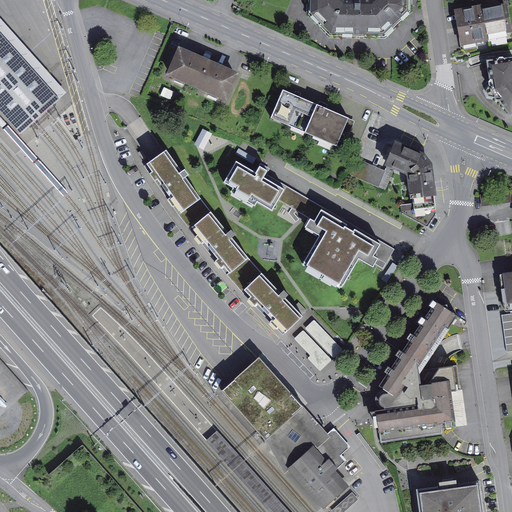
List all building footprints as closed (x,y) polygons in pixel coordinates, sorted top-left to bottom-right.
[(315,0),(315,13),(331,29),(388,29),(412,7),(412,0),(315,0)] [(457,12),(462,45),(511,36),(506,4),(457,12)] [(0,111),(20,133),(33,122),(45,111),(59,98),(0,32),(0,111)] [(178,49),(168,73),(225,98),(236,73),(178,49)] [(499,99),(511,112),(511,111),(511,58),(487,62),(490,81),(499,99)] [(284,91),(273,117),(336,145),(348,119),(284,91)] [(204,154),(212,138),(203,133),(194,149),(204,154)] [(403,209),(404,212),(428,227),(437,212),(432,164),(423,154),(395,140),(386,161),(409,172),(415,206),(403,209)] [(145,166),(181,214),(202,198),(167,151),(145,166)] [(226,181),(273,209),(285,189),(264,176),(267,171),(260,167),(256,172),(238,161),(226,181)] [(387,171),(363,161),(356,176),(383,189),(392,169),(389,167),(387,171)] [(227,271),(230,275),(249,257),(202,198),(181,214),(221,263),(225,268),(227,271)] [(310,261),(349,284),(365,255),(382,265),(391,249),(323,208),(314,224),(327,232),(310,261)] [(304,315),(249,257),(230,275),(285,333),(304,315)] [(511,274),(502,276),(506,303),(511,301),(511,274)] [(368,412),(372,439),(447,429),(446,422),(468,419),(461,362),(421,368),(457,315),(436,300),(378,385),(382,388),(377,389),(372,393),(370,398),(369,403),(370,408),(373,411),(368,412)] [(313,321),(306,329),(333,358),(341,351),(313,321)] [(332,361),(303,332),(295,340),(311,357),(308,360),(321,373),(332,361)] [(222,392),(265,442),(295,416),(305,408),(261,358),(222,392)] [(265,442),(285,473),(288,470),(302,458),(315,446),(322,441),(329,435),(314,418),(305,408),(295,416),(265,442)] [(322,441),(315,446),(336,470),(347,461),(342,455),(350,448),(335,430),(329,435),(322,441)] [(289,511),(216,431),(205,440),(269,511),(289,511)] [(288,470),(322,509),(336,497),(350,485),(343,478),(336,470),(315,446),(302,458),(288,470)] [(421,491),(423,511),(486,511),(483,482),(456,486),(456,482),(441,484),(442,488),(421,491)] [(352,494),(333,511),(334,511),(344,511),(358,500),(352,494)]
